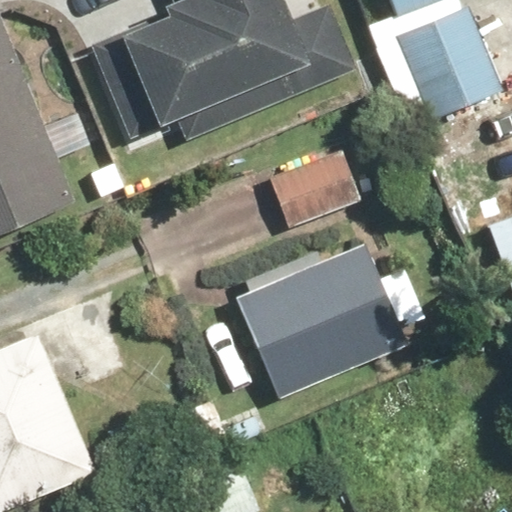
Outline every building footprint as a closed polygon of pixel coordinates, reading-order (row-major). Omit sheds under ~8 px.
[(131,139),(170,124),(178,141),(352,72),(326,6),(285,23),(275,0),(168,0),(170,2),(158,6),(164,21),(94,49),(131,139)] [(381,0),(387,15),(426,0),(381,0)] [(396,38),(431,123),(501,95),(467,10),(396,38)] [(0,232),(74,202),(0,25),(0,232)] [(343,152),(265,176),(283,232),(360,209),(343,152)] [(511,218),(480,229),(510,318),(511,317),(511,218)] [(375,241),(231,299),(274,402),(417,344),(375,241)] [(33,334),(0,347),(0,509),(90,471),(33,334)] [(162,419),(193,499),(163,511),(255,511),(261,510),(229,431),(252,423),(238,389),(162,419)]
